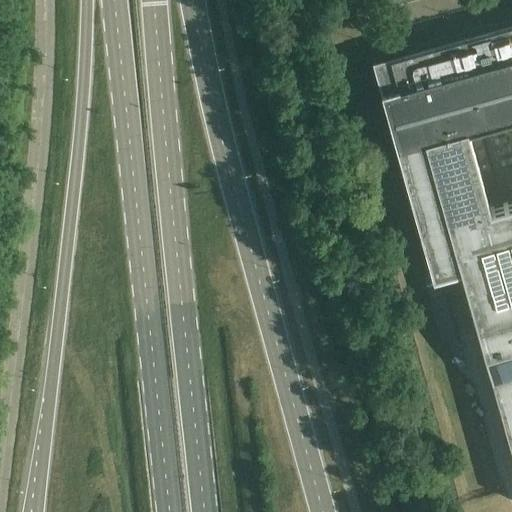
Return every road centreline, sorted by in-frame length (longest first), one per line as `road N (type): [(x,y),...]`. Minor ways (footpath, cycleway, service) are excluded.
road 1 (primary): [(323,511),(255,268),(194,0)]
road 2 (primary): [(110,0),(168,511)]
road 3 (primary): [(87,0),(32,511)]
road 4 (primary): [(204,511),(154,0)]
